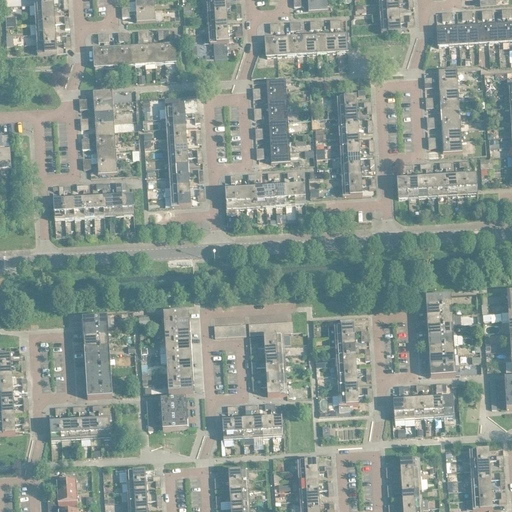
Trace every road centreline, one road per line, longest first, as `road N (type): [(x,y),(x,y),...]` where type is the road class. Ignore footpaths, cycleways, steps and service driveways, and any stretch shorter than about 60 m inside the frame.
road 1 (tertiary): [(217,248),(390,238)]
road 2 (tertiary): [(45,259),(217,248)]
road 3 (residential): [(382,380),(379,315),(412,313),(415,378)]
road 4 (residential): [(39,397),(72,395),(69,336),(35,338)]
road 5 (residential): [(207,345),(206,311),(297,305)]
road 6 (tertiary): [(390,238),(511,231)]
road 7 (residential): [(207,345),(240,344),(243,397),(209,399)]
